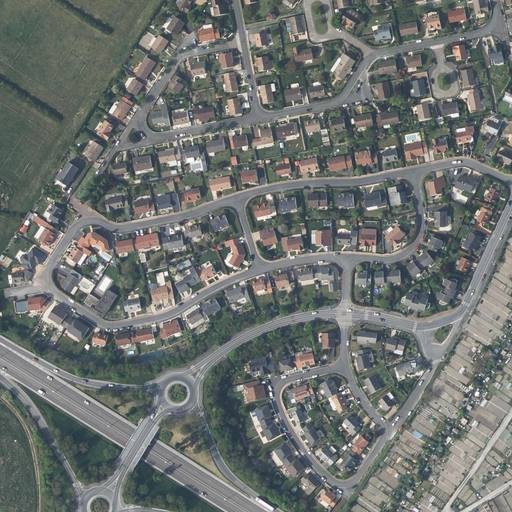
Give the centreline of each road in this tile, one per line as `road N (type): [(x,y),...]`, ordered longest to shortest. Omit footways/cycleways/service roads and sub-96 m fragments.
road 1 (residential): [(234,197),(123,227),(84,220),(49,262),(48,286),(97,322),(114,325),(170,312),(258,268)]
road 2 (trunk): [(258,511),(0,349)]
road 3 (trunk): [(0,363),(236,511)]
road 4 (residential): [(344,365),(278,385),(275,400),(294,440),(330,480),(345,484),(382,431)]
road 5 (residential): [(411,169),(234,197)]
road 6 (residential): [(189,379),(250,333),(343,312)]
road 7 (trunk): [(157,385),(73,378),(0,338)]
road 8 (trunk): [(0,377),(34,413),(83,504)]
road 9 (trunk): [(278,511),(232,479),(213,452),(199,403),(190,399)]
road 10 (residential): [(346,256),(391,257),(413,244),(420,217),(411,169)]
road 11 (residential): [(241,41),(181,54),(140,113)]
road 12 (residential): [(260,113),(337,99),(368,56)]
road 13 (residential): [(457,313),(511,199)]
road 14 (track): [(38,511),(33,448),(0,398)]
